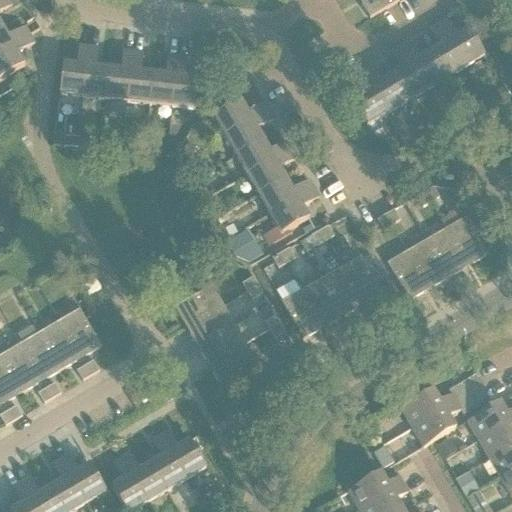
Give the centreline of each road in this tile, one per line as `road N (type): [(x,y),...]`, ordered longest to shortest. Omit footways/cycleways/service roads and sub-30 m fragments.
road 1 (residential): [(511,281),(383,352),(319,401),(265,473),(258,511)]
road 2 (residential): [(511,201),(477,180),(350,165),(263,45)]
road 3 (residential): [(0,449),(151,364),(128,316)]
road 4 (residential): [(263,45),(236,28),(68,0)]
road 5 (residential): [(317,0),(354,62),(438,12)]
